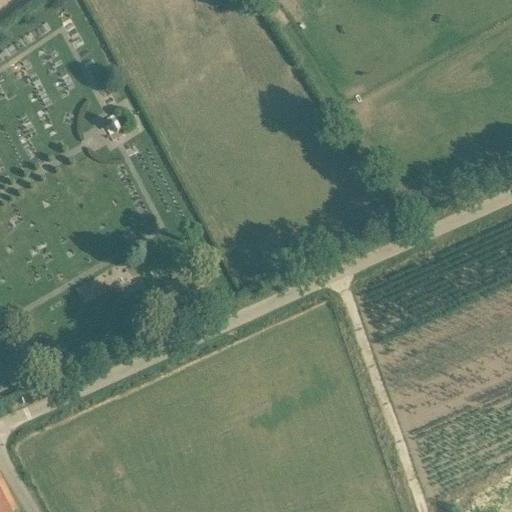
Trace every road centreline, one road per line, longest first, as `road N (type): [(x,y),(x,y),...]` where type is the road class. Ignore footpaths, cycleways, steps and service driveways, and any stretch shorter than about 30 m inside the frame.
road 1 (residential): [(0,429),(511,193)]
road 2 (track): [(338,271),(423,511)]
